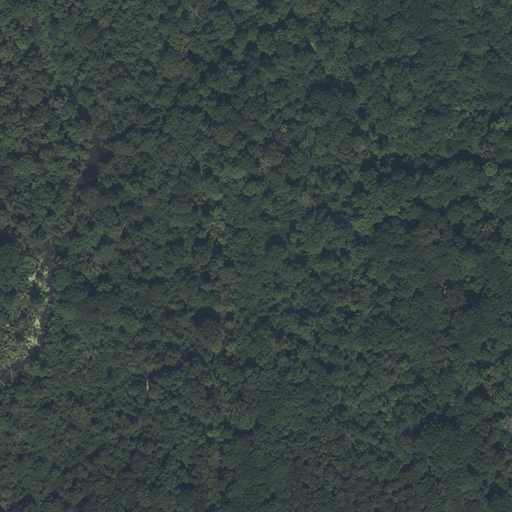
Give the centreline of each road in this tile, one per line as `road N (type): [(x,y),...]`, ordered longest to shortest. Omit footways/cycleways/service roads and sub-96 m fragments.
road 1 (track): [(327,511),(364,158),(288,0)]
road 2 (track): [(98,0),(130,141),(134,205),(121,234),(143,321),(147,383),(133,464),(114,511)]
